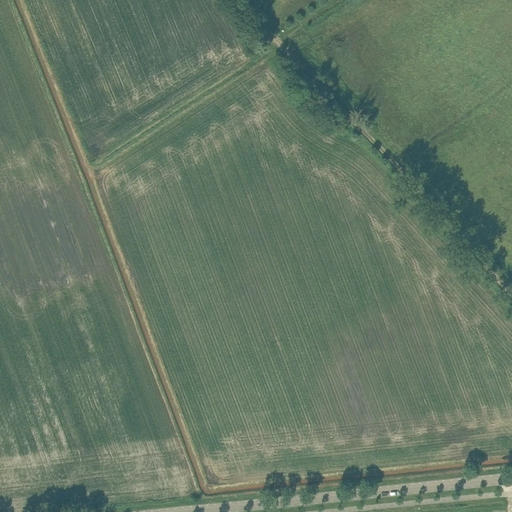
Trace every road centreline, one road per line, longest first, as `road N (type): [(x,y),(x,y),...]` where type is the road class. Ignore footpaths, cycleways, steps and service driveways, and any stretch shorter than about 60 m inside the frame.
road 1 (track): [(278,40),(511,296)]
road 2 (tertiary): [(185,511),(511,477)]
